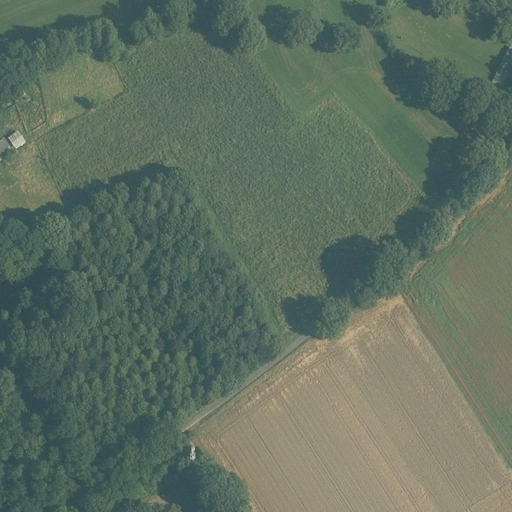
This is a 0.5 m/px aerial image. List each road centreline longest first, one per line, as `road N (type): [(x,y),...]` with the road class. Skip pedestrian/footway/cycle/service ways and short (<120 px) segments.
road 1 (unclassified): [(511,134),(465,205),(389,276),(82,509)]
road 2 (residential): [(82,509),(0,380)]
